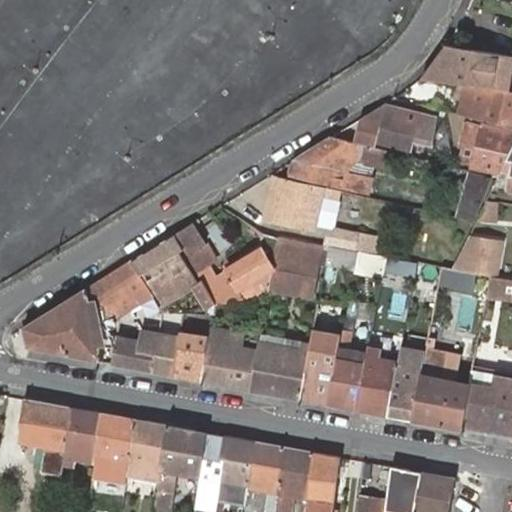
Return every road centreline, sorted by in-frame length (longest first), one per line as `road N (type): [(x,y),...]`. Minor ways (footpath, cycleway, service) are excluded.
road 1 (residential): [(439,0),(406,52),(379,74),(0,307)]
road 2 (residential): [(511,467),(0,367)]
